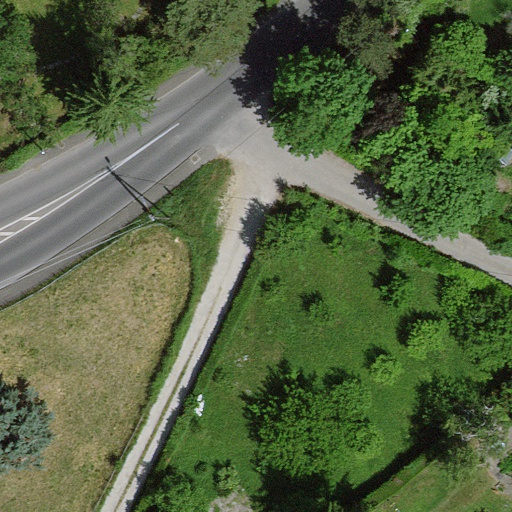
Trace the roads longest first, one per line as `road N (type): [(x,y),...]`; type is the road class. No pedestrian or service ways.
road 1 (track): [(286,162),(115,511)]
road 2 (residential): [(205,110),(286,162),(511,274)]
road 3 (tertiary): [(0,261),(79,216),(162,135)]
road 4 (tertiary): [(162,135),(0,208)]
road 5 (tertiary): [(205,110),(337,0)]
